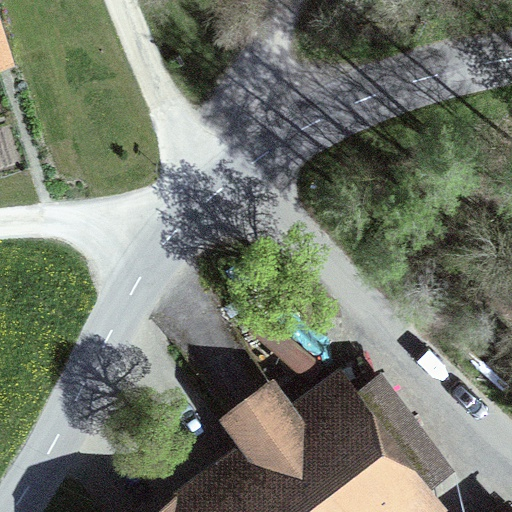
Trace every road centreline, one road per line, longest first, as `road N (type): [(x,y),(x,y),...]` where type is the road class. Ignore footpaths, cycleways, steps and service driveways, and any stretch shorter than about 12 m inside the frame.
road 1 (tertiary): [(511,57),(353,103),(284,139),(182,218),(131,293),(10,511)]
road 2 (track): [(511,429),(307,241),(228,180)]
road 3 (track): [(228,180),(169,107),(123,0)]
road 4 (track): [(284,0),(244,91),(228,180)]
road 5 (track): [(182,218),(0,224)]
